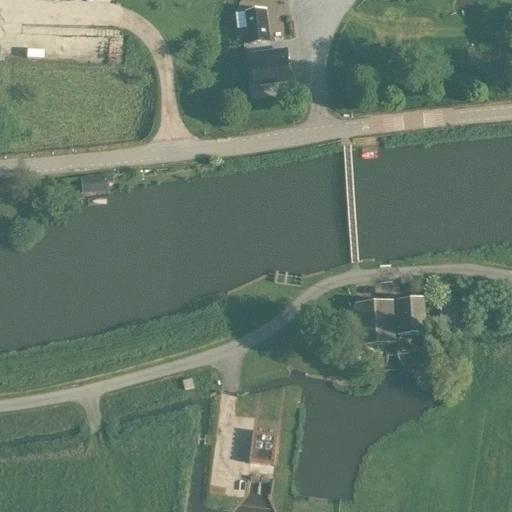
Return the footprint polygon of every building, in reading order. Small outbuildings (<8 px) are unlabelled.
[(247,37),(266,35),(263,3),(243,5),(247,37)] [(287,77),(283,45),(263,47),(264,57),(249,59),(252,81),(287,77)] [(78,173),(80,188),(105,185),(103,170),(78,173)] [(395,331),(425,329),(423,294),(391,296),(393,337),(395,337),(395,331)] [(357,340),(393,337),(391,296),(354,299),(357,340)] [(251,425),(247,456),(271,459),(275,428),(251,425)]
